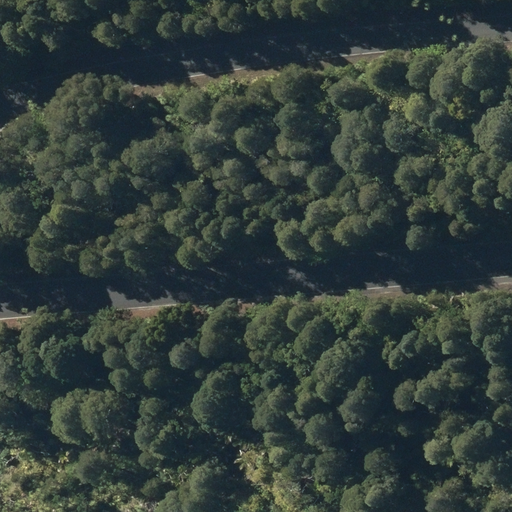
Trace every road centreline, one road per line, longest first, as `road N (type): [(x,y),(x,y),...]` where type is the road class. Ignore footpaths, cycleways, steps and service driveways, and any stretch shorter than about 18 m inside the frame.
road 1 (tertiary): [(0,101),(253,51),(511,28)]
road 2 (tertiary): [(511,255),(0,299)]
